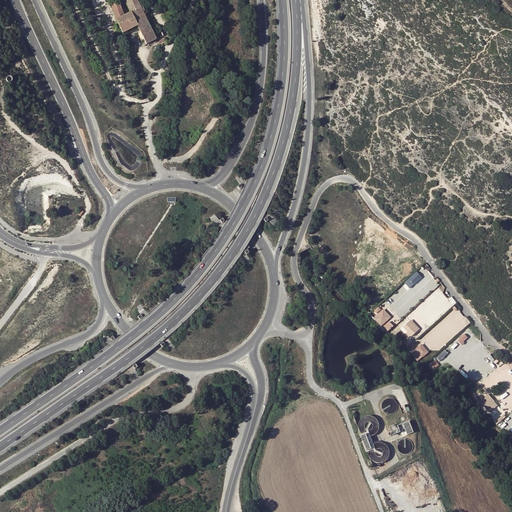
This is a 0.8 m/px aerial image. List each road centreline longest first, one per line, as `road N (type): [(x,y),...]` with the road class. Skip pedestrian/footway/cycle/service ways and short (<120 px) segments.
road 1 (trunk): [(0,446),(156,335),(221,269),(260,206),(292,112),(296,0)]
road 2 (trunk): [(279,0),(276,117),(262,164),(213,254),(146,324),(0,429)]
road 3 (residential): [(266,320),(307,340),(311,306),(294,264),(321,201),(336,185),(352,183),(412,237),(511,360)]
road 4 (trunk): [(274,268),(309,128),(301,0)]
road 5 (track): [(194,368),(186,404),(133,412),(0,493)]
road 6 (secondary): [(17,0),(112,213)]
road 7 (secondary): [(140,190),(103,166),(36,0)]
road 8 (trunk): [(260,0),(261,64),(248,127),(225,173),(203,186)]
road 9 (trunk): [(0,468),(172,365)]
road 10 (trunk): [(105,296),(90,333),(37,355),(0,382)]
